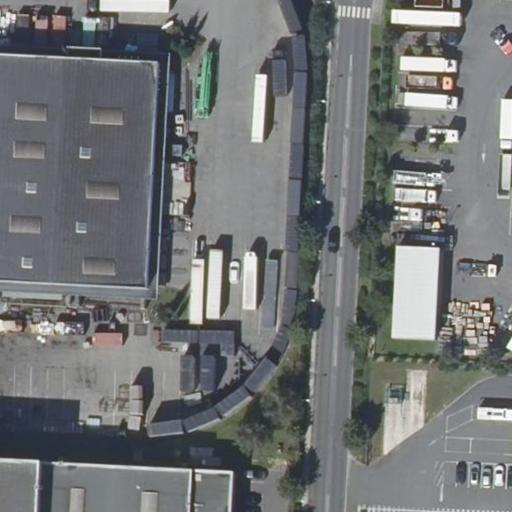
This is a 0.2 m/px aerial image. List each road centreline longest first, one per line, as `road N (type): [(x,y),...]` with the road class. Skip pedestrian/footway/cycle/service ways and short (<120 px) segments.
road 1 (unknown): [(0,370),(157,374),(228,350),(251,326),(264,217),(263,61),(257,31),(218,0)]
road 2 (unclassified): [(326,511),(355,0)]
road 3 (unknown): [(327,494),(429,494),(449,484),(484,441),(511,429)]
